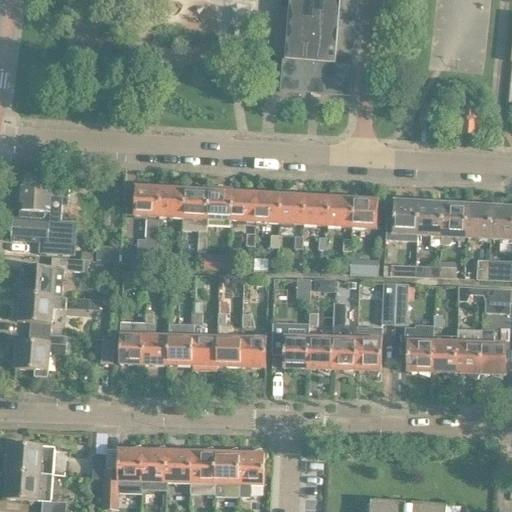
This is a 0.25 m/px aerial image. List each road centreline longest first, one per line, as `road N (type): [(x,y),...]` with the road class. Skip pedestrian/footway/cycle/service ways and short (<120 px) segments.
road 1 (residential): [(0,133),(362,159)]
road 2 (residential): [(286,421),(0,413)]
road 3 (residential): [(511,425),(286,421)]
road 4 (residential): [(362,159),(369,0)]
road 5 (residential): [(362,159),(511,169)]
